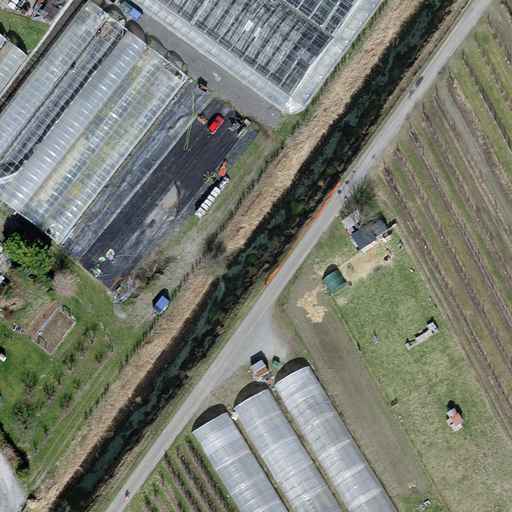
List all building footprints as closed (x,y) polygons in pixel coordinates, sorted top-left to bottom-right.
[(90,0),(0,115),(0,199),(57,244),(188,76),(90,0)] [(140,0),(295,114),(376,0),(140,0)] [(0,92),(27,56),(0,34),(0,92)] [(376,213),(352,230),(362,244),(386,227),(376,213)] [(388,511),(298,365),(188,433),(236,511),(388,511)]
